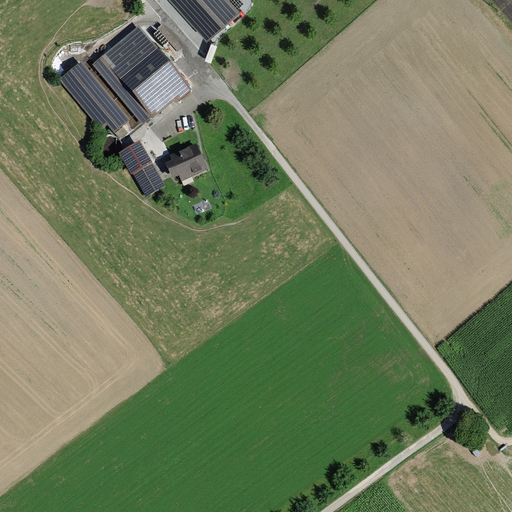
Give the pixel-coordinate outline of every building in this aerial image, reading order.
[(170,0),(207,41),(240,12),(229,0),(170,0)] [(180,100),(191,91),(139,28),(94,66),(143,126),(178,97),(180,100)] [(83,63),(62,81),(103,132),(108,128),(114,136),(131,123),(83,63)] [(140,141),(120,153),(132,173),(133,173),(151,162),(152,161),(140,141)] [(179,175),(182,182),(209,170),(204,158),(198,144),(171,155),(173,160),(166,163),(172,178),(179,175)] [(147,197),(165,186),(151,162),(133,173),(147,197)]
